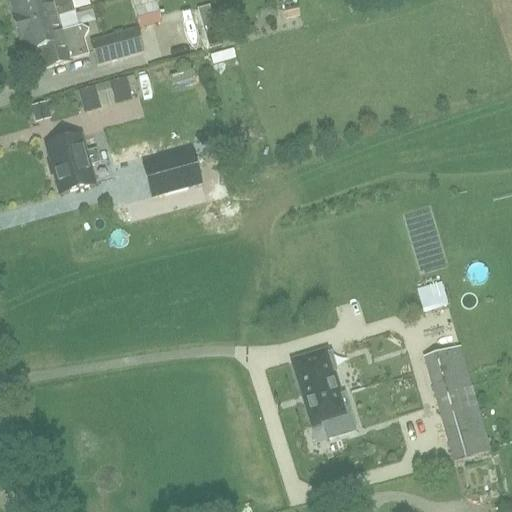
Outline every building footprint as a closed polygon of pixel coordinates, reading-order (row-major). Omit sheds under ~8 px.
[(25,0),(11,4),(15,17),(12,18),(16,30),(57,18),(74,13),(70,0),(25,0)] [(218,0),(215,0),(187,8),(197,41),(228,32),(218,0)] [(323,14),(343,9),(340,0),(323,0),(319,1),(323,14)] [(286,17),(306,15),(305,4),(285,6),(286,17)] [(16,30),(19,42),(22,41),(25,54),(37,51),(43,72),(73,64),(72,62),(89,57),(84,40),(89,32),(81,27),(61,33),(57,18),(16,30)] [(136,31),(90,44),(97,67),(142,54),(136,31)] [(213,62),(236,55),(234,46),(210,53),(213,62)] [(241,61),(222,65),(230,110),(249,107),(241,61)] [(161,72),(165,92),(175,90),(171,70),(161,72)] [(125,79),(109,84),(115,106),(132,102),(129,94),(125,79)] [(95,87),(77,92),(83,115),(101,110),(95,87)] [(80,138),(45,147),(59,197),(94,187),(88,168),(99,164),(96,151),(85,154),(80,138)] [(192,154),(143,167),(151,197),(151,198),(200,185),(199,181),(192,154)] [(115,176),(115,189),(132,189),(132,176),(115,176)] [(423,315),(448,307),(441,284),(416,291),(423,315)] [(452,464),(491,453),(460,348),(422,359),(452,464)] [(326,353),(292,363),(312,427),(322,424),(327,441),(354,432),(343,397),(339,398),(332,373),(335,372),(330,356),(327,357),(326,353)] [(356,391),(363,417),(408,406),(402,380),(356,391)]
